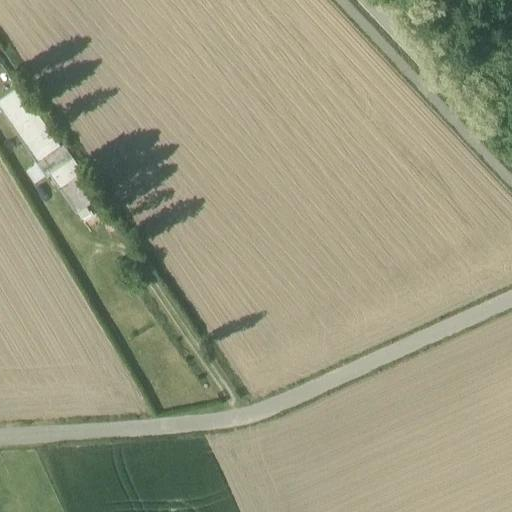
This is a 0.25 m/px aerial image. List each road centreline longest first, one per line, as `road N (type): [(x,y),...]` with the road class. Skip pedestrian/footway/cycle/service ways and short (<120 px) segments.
road 1 (unclassified): [(0,434),(212,420),(267,408),(511,297)]
road 2 (unclassified): [(370,0),(511,151)]
